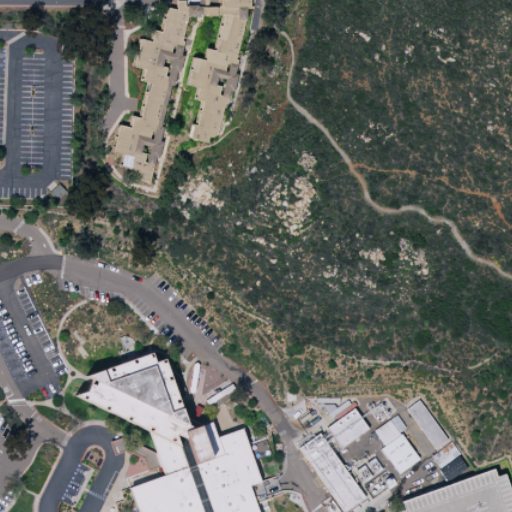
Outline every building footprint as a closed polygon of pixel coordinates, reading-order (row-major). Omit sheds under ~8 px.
[(202,0),(203,12),(177,0),(173,0),(154,40),(142,41),(131,65),(148,82),(113,154),(133,173),(212,10),(231,0),(202,0)] [(219,45),(240,46),(242,20),(220,19),(219,45)] [(218,138),(235,60),(227,59),(228,53),(207,48),(204,61),(192,58),(186,86),(197,88),(194,100),(201,102),(195,126),(191,125),(188,139),(206,143),(208,136),(218,138)] [(139,511),(258,511),(236,431),(215,437),(211,423),(187,430),(182,409),(169,413),(166,402),(176,395),(170,386),(164,382),(170,380),(164,360),(154,363),(151,354),(140,357),(132,374),(107,381),(100,372),(85,376),(90,382),(85,391),(71,395),(149,433),(161,478),(133,486),(139,511)] [(431,450),(444,443),(421,400),(407,408),(431,450)] [(333,453),(367,431),(354,410),(297,447),(339,511),(344,511),(363,500),(333,453)] [(379,449),(397,475),(418,460),(399,432),(404,429),(395,416),(373,431),(383,447),(379,449)] [(511,511),(511,494),(504,469),(390,505),(392,511),(511,511)]
